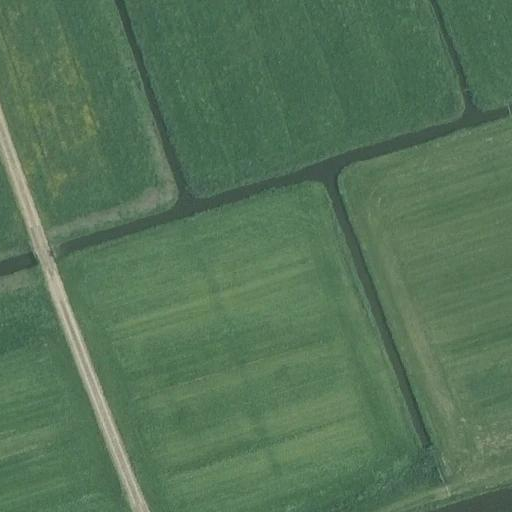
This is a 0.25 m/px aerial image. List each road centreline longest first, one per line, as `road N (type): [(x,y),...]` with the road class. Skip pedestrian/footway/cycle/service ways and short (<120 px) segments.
road 1 (track): [(0,305),(302,214),(314,227),(420,501)]
road 2 (track): [(0,125),(141,511)]
road 3 (track): [(336,511),(511,451)]
